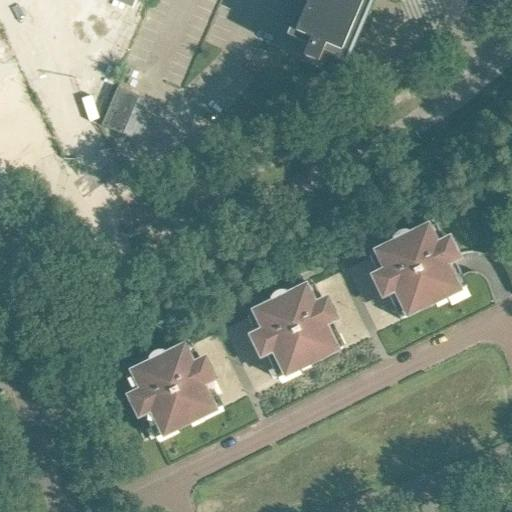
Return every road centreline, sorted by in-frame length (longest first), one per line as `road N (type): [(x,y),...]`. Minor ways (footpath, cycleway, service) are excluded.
road 1 (unclassified): [(131,266),(434,112),(511,47)]
road 2 (residential): [(511,342),(492,329),(472,336),(172,483)]
road 3 (residential): [(131,266),(13,0)]
road 4 (unclassified): [(59,511),(4,330)]
road 5 (residential): [(352,511),(511,457)]
road 6 (unclassified): [(4,330),(131,266)]
